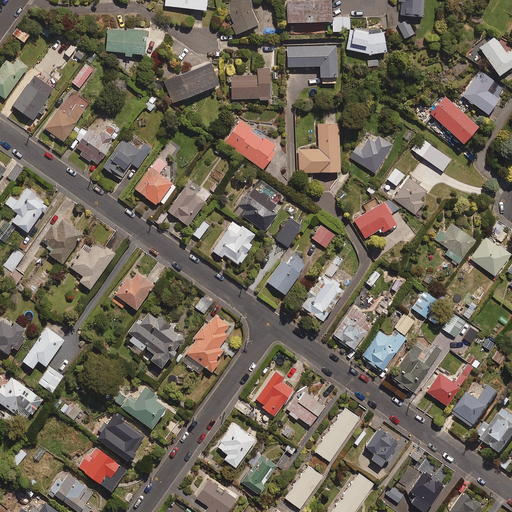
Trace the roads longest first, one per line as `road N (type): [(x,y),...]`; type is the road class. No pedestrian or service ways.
road 1 (residential): [(272,322),(0,130)]
road 2 (residential): [(511,490),(272,322)]
road 3 (residential): [(272,322),(139,511)]
